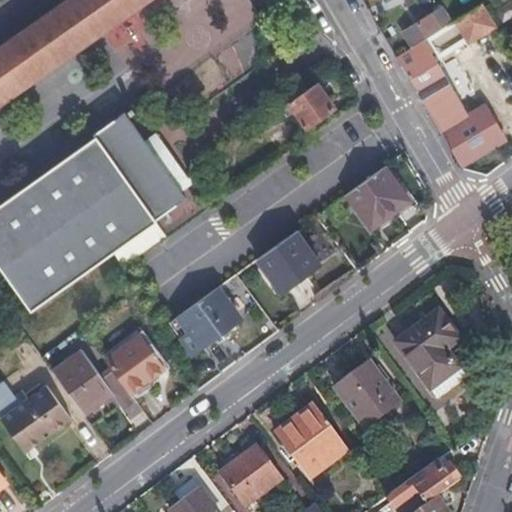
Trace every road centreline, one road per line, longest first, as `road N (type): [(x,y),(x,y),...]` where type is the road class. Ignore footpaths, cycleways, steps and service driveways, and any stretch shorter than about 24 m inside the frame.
road 1 (residential): [(71,511),(465,218)]
road 2 (residential): [(338,0),(465,218)]
